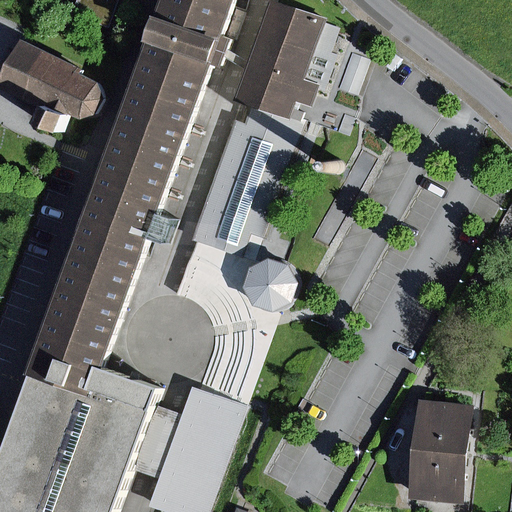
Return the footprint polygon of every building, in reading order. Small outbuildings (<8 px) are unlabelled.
[(175,0),(173,7),(162,37),(43,372),(46,373),(0,501),(0,510),(5,511),(126,511),(142,469),(156,474),(172,480),(162,506),(178,511),(219,511),(236,466),(258,405),(205,386),(196,410),(181,405),(167,400),(172,383),(115,363),(223,59),(236,63),(238,57),(248,64),(262,73),(253,97),(261,100),(254,120),(246,117),(225,174),(202,240),(258,260),(309,117),(299,114),(305,96),(321,101),(328,81),(315,77),(337,15),(294,0),(288,0),(265,63),(251,53),(242,47),(246,33),(235,29),(245,0),(175,0)] [(127,0),(86,0),(81,13),(118,26),(127,0)] [(8,84),(58,105),(50,124),(70,132),(77,113),(92,120),(106,115),(114,99),(109,81),(91,74),(95,66),(29,38),(8,84)] [(348,172),(350,170),(351,167),(350,165),(349,163),(347,161),(345,160),(342,160),(340,161),(338,163),(338,166),(338,168),(339,171),(341,172),(343,173),(346,173),(348,172)] [(377,163),(331,249),(342,255),(389,169),(377,163)] [(301,262),(282,255),(264,263),(258,281),(266,299),(284,306),(302,298),(309,279),(301,262)] [(432,397),(428,444),(478,449),(483,402),(432,397)] [(428,444),(423,490),(474,495),(478,449),(428,444)]
